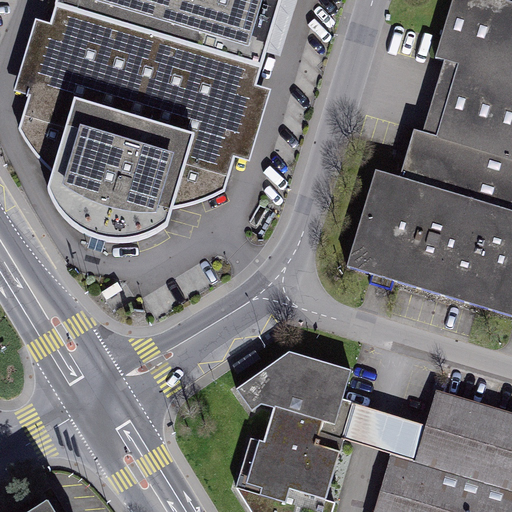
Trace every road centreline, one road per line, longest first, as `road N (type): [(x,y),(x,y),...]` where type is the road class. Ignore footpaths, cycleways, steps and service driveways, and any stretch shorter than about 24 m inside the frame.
road 1 (unclassified): [(270,287),(303,235),(371,0)]
road 2 (unclassified): [(270,287),(325,317),(511,374)]
road 3 (unclassified): [(99,400),(270,287)]
road 4 (secondary): [(99,400),(0,246)]
road 5 (secondary): [(171,511),(99,400)]
